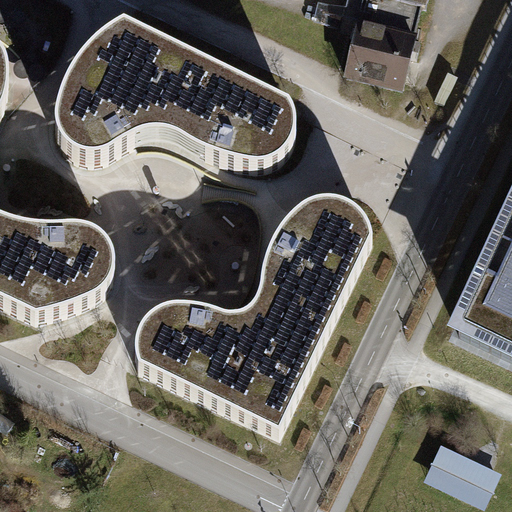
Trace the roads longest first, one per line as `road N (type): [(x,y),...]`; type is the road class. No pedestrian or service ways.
road 1 (unclassified): [(459,170),(299,511)]
road 2 (residential): [(459,170),(327,110),(306,72),(155,0)]
road 3 (unclassified): [(511,62),(459,170)]
